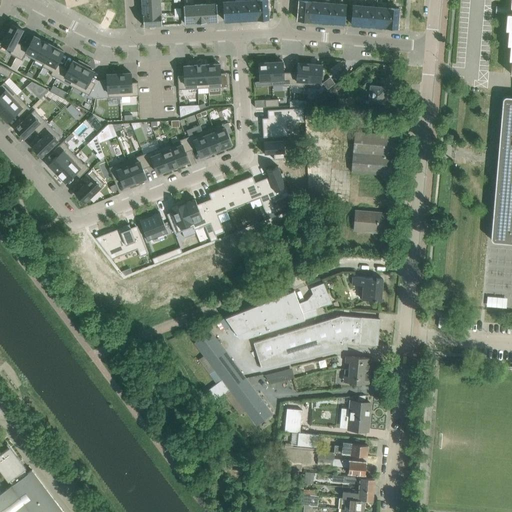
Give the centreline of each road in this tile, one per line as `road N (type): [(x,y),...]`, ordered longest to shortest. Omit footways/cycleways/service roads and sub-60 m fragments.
road 1 (residential): [(240,34),(242,159),(76,222),(0,142)]
road 2 (residential): [(411,267),(432,47)]
road 3 (residential): [(391,511),(405,335)]
road 4 (residential): [(282,32),(432,47)]
road 5 (unclassified): [(81,511),(0,404)]
road 6 (residential): [(289,281),(342,262),(411,267)]
